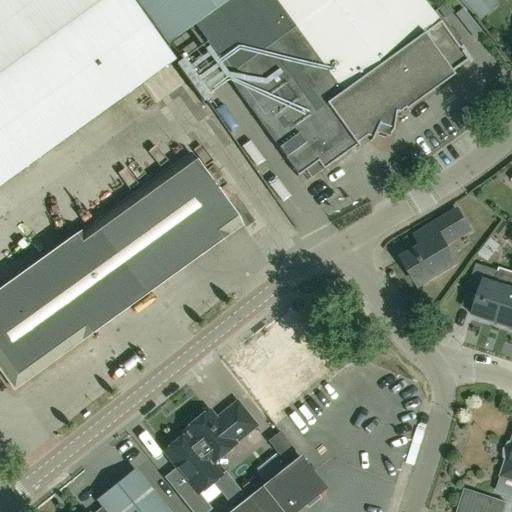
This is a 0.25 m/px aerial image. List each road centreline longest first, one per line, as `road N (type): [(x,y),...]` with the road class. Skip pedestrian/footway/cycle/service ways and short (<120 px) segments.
road 1 (unclassified): [(0,504),(301,269),(348,242)]
road 2 (residential): [(348,242),(511,135)]
road 3 (unclassified): [(442,380),(383,310),(348,242)]
road 4 (unclassified): [(408,511),(442,405),(442,380)]
